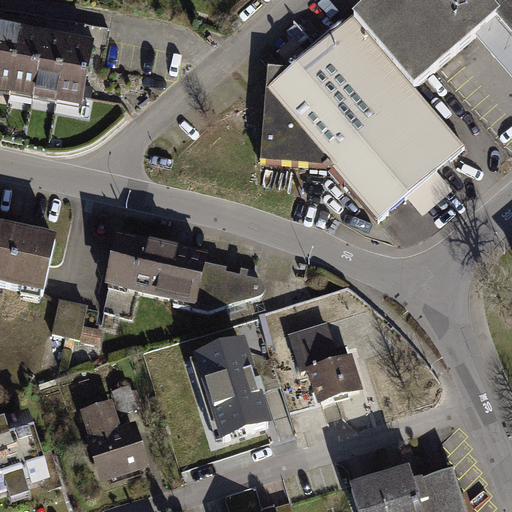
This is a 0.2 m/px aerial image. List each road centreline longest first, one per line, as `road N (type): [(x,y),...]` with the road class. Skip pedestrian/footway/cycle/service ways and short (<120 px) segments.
road 1 (residential): [(428,289),(345,253),(103,182)]
road 2 (residential): [(188,501),(482,411)]
road 3 (residential): [(103,182),(111,156),(286,0)]
road 4 (residential): [(482,411),(428,289)]
